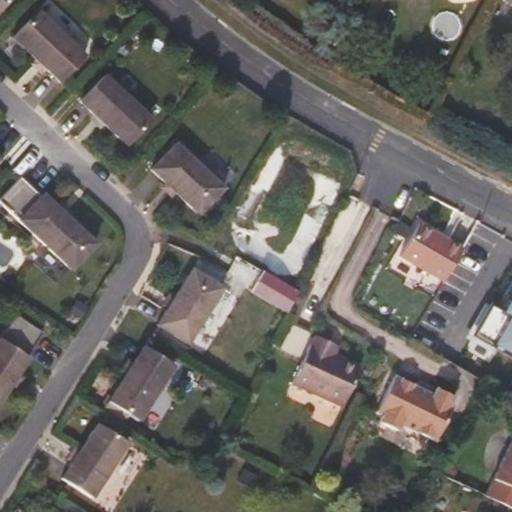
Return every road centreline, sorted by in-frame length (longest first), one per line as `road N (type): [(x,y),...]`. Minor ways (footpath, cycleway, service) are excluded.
road 1 (residential): [(0,483),(126,278),(140,240),(120,209),(0,96)]
road 2 (tertiary): [(511,209),(276,77),(177,0)]
